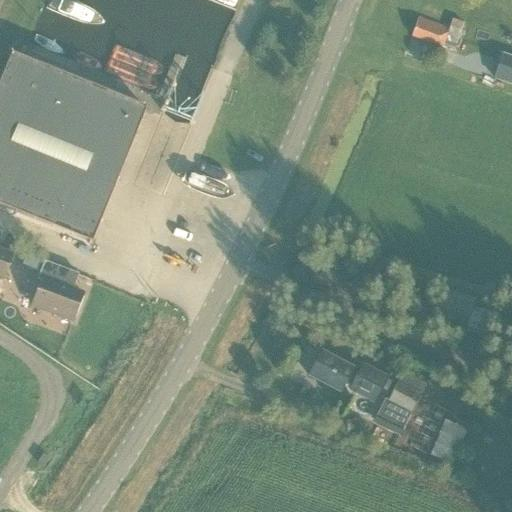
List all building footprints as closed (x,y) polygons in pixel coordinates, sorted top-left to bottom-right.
[(449,30),(417,19),(411,36),(441,47),(441,46),(453,51),(463,23),(452,20),(449,30)] [(493,80),(511,86),(511,57),(502,55),(493,80)] [(145,111),(11,56),(0,82),(0,208),(91,245),(145,111)] [(220,180),(223,161),(192,154),(188,174),(220,180)] [(0,279),(3,281),(13,256),(0,251),(0,279)] [(74,323),(84,295),(72,291),(77,275),(43,262),(37,279),(41,281),(31,307),(74,323)] [(437,289),(433,304),(470,315),(474,300),(437,289)] [(344,385),(350,389),(374,401),(386,379),(363,366),(358,374),(321,353),(309,375),(340,392),(344,385)] [(420,397),(397,385),(388,401),(411,413),(420,397)] [(410,414),(384,400),(375,418),(401,432),(410,414)] [(461,432),(469,418),(455,410),(447,423),(461,432)] [(15,445),(30,430),(22,422),(7,437),(15,445)] [(37,463),(43,467),(49,459),(43,455),(37,463)]
